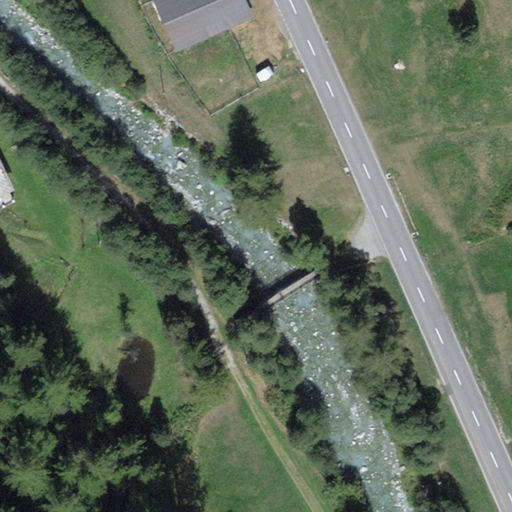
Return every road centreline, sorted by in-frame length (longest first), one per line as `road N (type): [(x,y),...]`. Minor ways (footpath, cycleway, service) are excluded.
road 1 (tertiary): [(289,0),(511,508)]
road 2 (track): [(328,511),(180,264),(0,82)]
